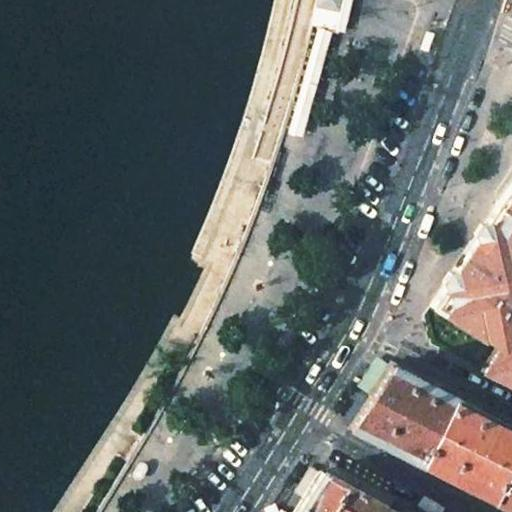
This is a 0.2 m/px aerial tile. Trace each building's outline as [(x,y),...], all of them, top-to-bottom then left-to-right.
[(511,182),(496,205),(511,213),(511,182)] [(511,213),(496,205),(463,255),(430,305),(479,337),(480,335),(497,346),(511,324),(511,304),(510,303),(511,299),(511,213)] [(481,370),(511,385),(511,324),(497,346),(481,370)] [(350,428),(421,464),(454,397),(392,365),(350,428)] [(511,455),(511,426),(454,397),(421,464),(490,499),(511,455)] [(511,455),(490,499),(511,509),(511,455)] [(395,511),(367,497),(321,471),(294,511),(395,511)]
